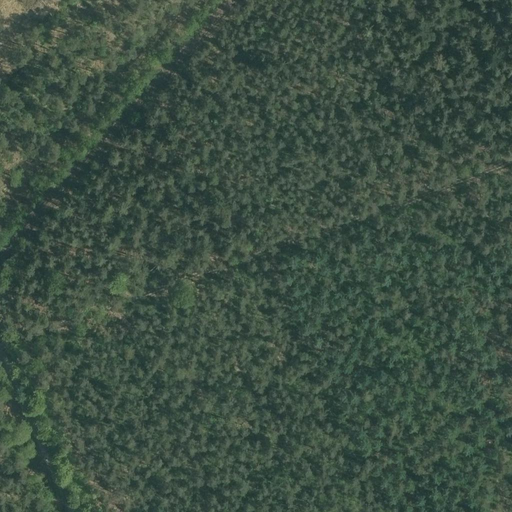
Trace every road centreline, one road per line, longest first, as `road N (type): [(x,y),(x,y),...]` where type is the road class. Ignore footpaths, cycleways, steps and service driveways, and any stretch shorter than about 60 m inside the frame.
road 1 (track): [(511,161),(0,343)]
road 2 (track): [(226,0),(0,250)]
road 3 (track): [(0,353),(72,511)]
